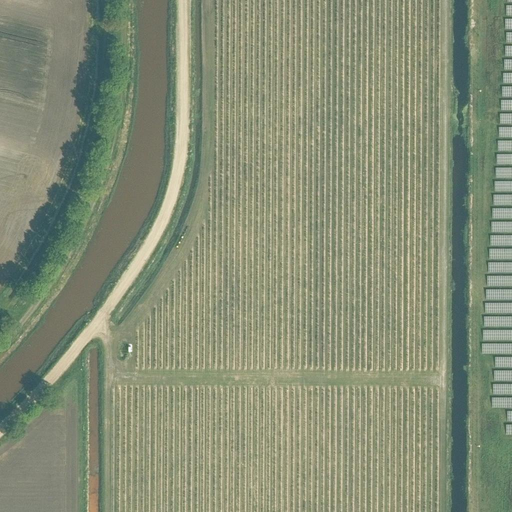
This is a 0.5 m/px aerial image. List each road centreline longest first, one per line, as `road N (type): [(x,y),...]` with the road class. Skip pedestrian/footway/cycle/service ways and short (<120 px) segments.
road 1 (track): [(123,0),(120,97),(106,164),(52,281),(0,347)]
road 2 (track): [(102,315),(150,242),(177,169),(183,0)]
road 3 (track): [(102,511),(102,315)]
road 4 (track): [(102,315),(0,430)]
